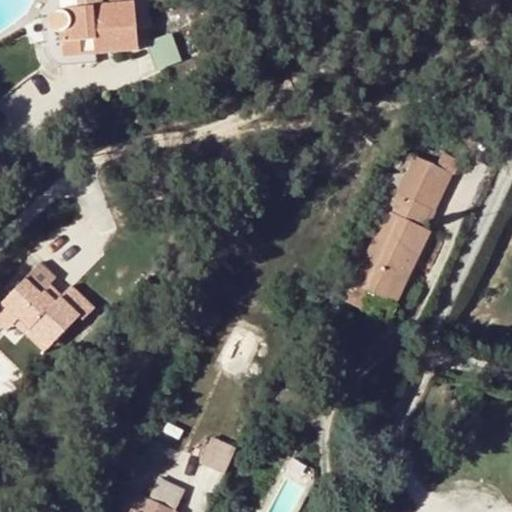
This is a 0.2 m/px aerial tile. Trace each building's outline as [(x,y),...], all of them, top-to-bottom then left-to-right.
[(132,4),(38,12),(42,47),(42,49),(43,53),(44,57),(46,60),(49,63),(53,65),(56,67),(94,64),(94,54),(136,51),(132,4)] [(148,40),(156,68),(181,60),(172,32),(148,40)] [(396,194),(429,211),(448,173),(453,161),(437,153),(431,165),(413,157),(396,194)] [(398,282),(404,284),(429,232),(421,228),(429,211),(396,194),(352,284),(370,293),(389,302),(398,282)] [(16,321),(26,331),(23,335),(35,348),(60,324),(66,329),(76,318),(80,321),(93,308),(69,285),(59,296),(54,301),(43,290),(39,294),(24,279),(0,303),(0,327),(5,332),(12,325),(16,321)] [(389,302),(394,305),(404,284),(398,282),(389,302)] [(370,293),(352,284),(343,302),(362,311),(370,293)] [(43,290),(54,301),(59,296),(48,285),(43,290)] [(16,321),(12,325),(23,335),(26,331),(16,321)] [(35,348),(42,354),(66,329),(60,324),(35,348)] [(224,472),(237,446),(214,434),(201,460),(224,472)] [(171,511),(137,496),(129,511),(171,511)] [(232,501),(226,511),(238,511),(241,505),(232,501)]
